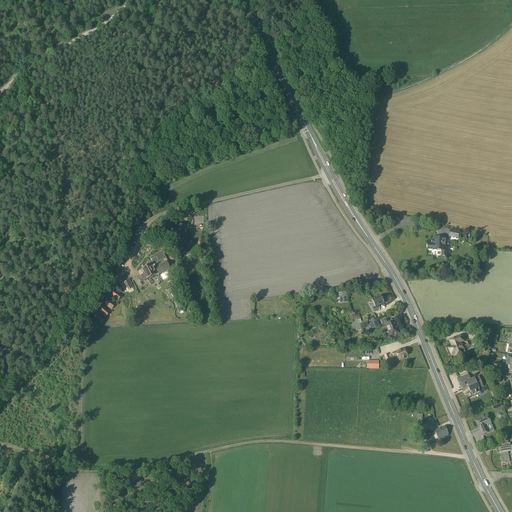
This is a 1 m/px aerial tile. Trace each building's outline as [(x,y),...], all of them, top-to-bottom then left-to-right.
[(173,234),(178,234),(178,240),(187,239),(186,225),(177,226),(177,227),(172,228),(173,234)] [(459,232),(450,230),(449,236),(457,238),(459,232)] [(427,242),(427,244),(427,249),(436,249),(436,251),(441,251),(441,256),(447,256),(448,247),(445,247),(445,238),(433,238),(433,242),(427,242)] [(162,252),(150,258),(153,264),(141,270),(143,272),(142,273),(143,275),(140,276),(137,278),(140,283),(147,280),(156,275),(157,277),(159,275),(170,269),(166,263),(167,262),(162,252)] [(129,280),(123,284),(127,291),(133,288),(129,280)] [(346,290),(338,291),(340,303),(348,302),(346,290)] [(114,291),(111,295),(118,301),(120,298),(122,296),(120,295),(114,291)] [(379,309),(378,306),(384,303),(382,300),(383,299),(382,297),(381,298),(381,297),(376,299),(375,298),(371,300),(371,301),(370,301),(370,302),(370,303),(371,304),(373,303),(375,307),(373,308),(373,307),(372,307),(374,311),(379,309)] [(108,300),(105,304),(112,310),(114,307),(115,305),(113,304),(108,300)] [(103,307),(99,311),(106,317),(108,315),(109,313),(108,311),(103,307)] [(97,315),(93,319),(100,324),(102,322),(104,320),(102,319),(97,315)] [(363,325),(361,322),(360,319),(350,323),(353,333),(358,331),(357,328),(363,325)] [(398,334),(393,321),(389,323),(387,319),(381,322),(383,326),(385,325),(390,337),(398,334)] [(377,320),(369,324),(371,330),(379,326),(377,320)] [(474,339),(471,340),(465,343),(463,342),(460,336),(456,338),(449,341),(453,349),(449,350),(451,356),(456,354),(456,356),(465,353),(463,349),(477,344),(474,339)] [(387,355),(384,356),(386,361),(397,356),(399,361),(403,359),(403,358),(403,357),(407,356),(406,355),(407,354),(406,352),(405,352),(404,349),(392,354),(393,354),(388,356),(387,355)] [(483,387),(480,381),(478,376),(470,380),(468,375),(458,379),(463,389),(468,387),(472,397),(481,394),(478,387),(482,385),(483,387)] [(490,406),(492,411),(501,407),(499,402),(490,406)] [(486,415),(475,420),(479,428),(480,429),(479,429),(481,434),(488,431),(486,426),(485,427),(485,425),(490,423),(486,415)] [(438,439),(444,437),(444,438),(448,436),(447,435),(448,435),(444,427),(431,433),(433,436),(436,435),(438,439)] [(424,431),(420,432),(424,442),(428,441),(424,431)] [(501,448),(498,448),(496,449),(498,454),(500,453),(502,463),(509,463),(507,452),(511,451),(511,446),(510,446),(509,443),(507,443),(508,440),(507,440),(506,440),(505,440),(504,440),(502,440),(501,440),(500,440),(499,441),(498,441),(497,441),(497,442),(498,445),(500,445),(501,448)]
